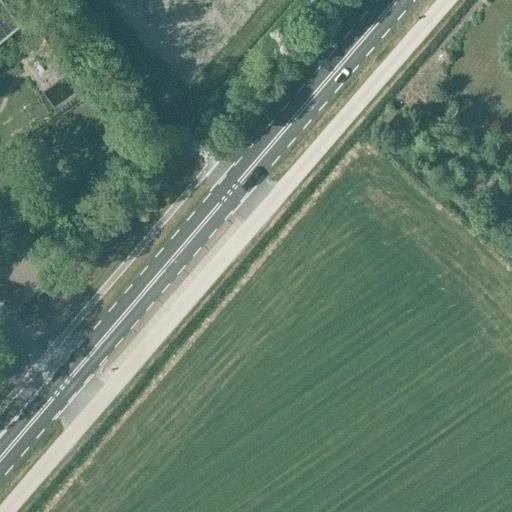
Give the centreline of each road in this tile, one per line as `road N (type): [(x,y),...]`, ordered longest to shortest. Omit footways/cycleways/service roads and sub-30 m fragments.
road 1 (unclassified): [(114,385),(448,0)]
road 2 (primary): [(83,363),(397,0)]
road 3 (unclassified): [(5,511),(114,385)]
road 4 (primary): [(0,460),(83,363)]
